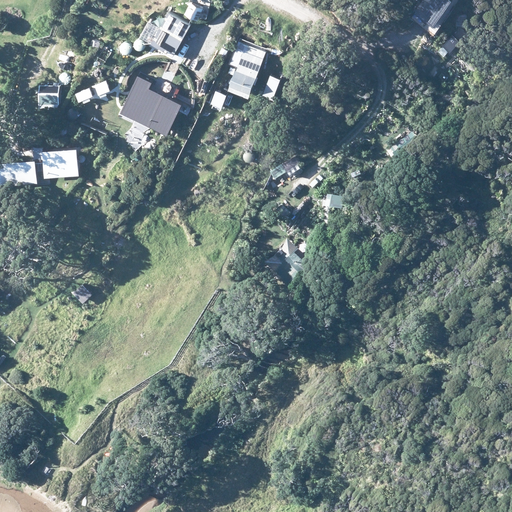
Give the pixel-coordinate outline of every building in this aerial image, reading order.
[(149,43),(173,57),(191,26),(168,12),(149,43)] [(40,45),(33,41),(26,55),(34,59),(40,45)] [(265,51),(244,43),(228,84),(248,92),(265,51)] [(72,73),(59,73),(58,84),(71,84),(72,73)] [(96,85),(102,97),(109,94),(108,92),(112,90),(107,79),(96,85)] [(61,85),(41,84),(40,108),(60,109),(61,85)] [(85,100),(85,103),(92,100),(91,98),(95,96),(91,87),(77,92),(81,102),(85,100)] [(146,97),(133,91),(128,102),(140,109),(146,97)] [(159,117),(150,108),(133,124),(142,134),(159,117)] [(176,115),(164,113),(162,123),(174,125),(176,115)] [(133,133),(126,140),(137,151),(144,144),(133,133)] [(46,148),(47,175),(81,173),(79,146),(46,148)] [(296,154),(270,170),(274,177),(300,161),(296,154)] [(37,159),(0,161),(0,185),(38,183),(37,159)] [(344,208),(345,196),(331,194),(330,205),(344,208)] [(281,280),(288,286),(311,262),(290,240),(267,263),(282,278),(281,280)]
